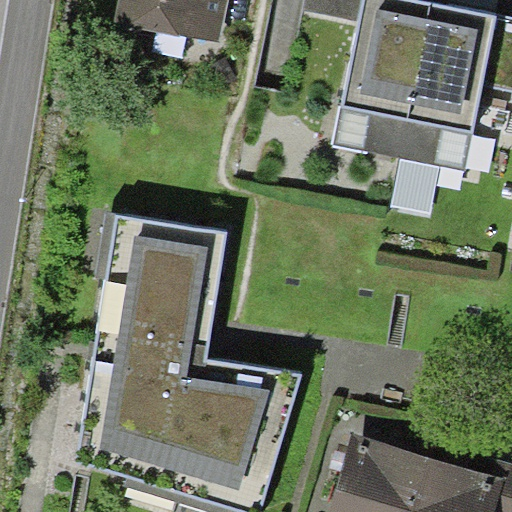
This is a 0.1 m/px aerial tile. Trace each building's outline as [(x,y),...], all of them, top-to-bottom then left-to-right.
[(134,0),(129,29),(224,45),(232,0),(134,0)] [(358,0),(299,0),(298,10),(355,21),(358,0)] [(505,23),(385,0),(374,0),(352,115),(482,140),(505,23)] [(220,230),(106,216),(65,462),(209,511),(256,511),(300,372),(201,360),(220,230)] [(511,511),(511,482),(365,441),(345,511),(511,511)]
